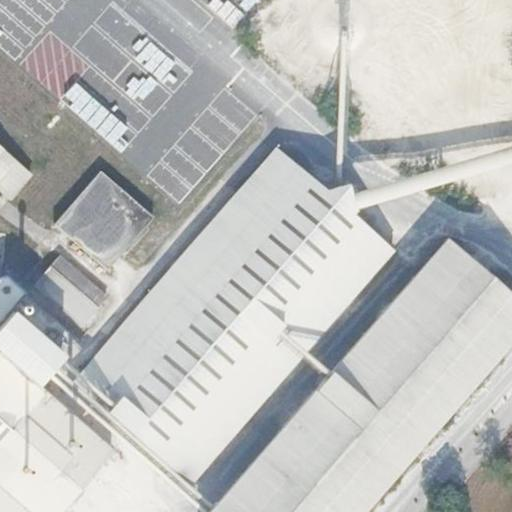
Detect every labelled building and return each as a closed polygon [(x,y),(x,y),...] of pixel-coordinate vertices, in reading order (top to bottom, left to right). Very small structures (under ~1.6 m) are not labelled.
[(173,469),(371,237),(377,228),(266,132),(60,372),(173,469)] [(0,511),(38,511),(96,446),(16,376),(42,343),(0,307),(0,185),(18,166),(0,151),(0,511)] [(87,277),(132,224),(80,179),(35,232),(87,277)] [(221,511),(345,511),(503,322),(411,245),(202,496),(221,511)] [(86,292),(37,250),(14,277),(62,319),(86,292)] [(346,314),(389,267),(371,250),(329,298),(346,314)]
